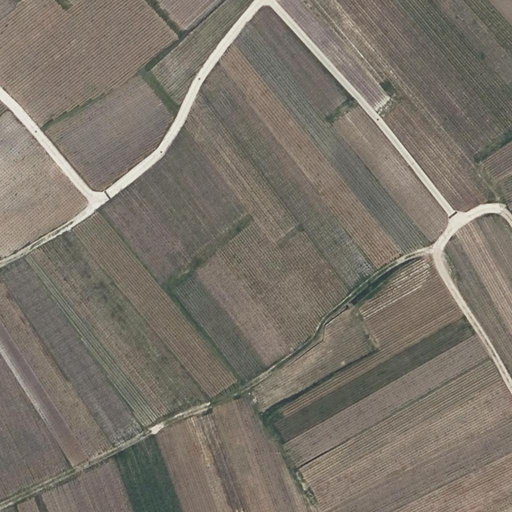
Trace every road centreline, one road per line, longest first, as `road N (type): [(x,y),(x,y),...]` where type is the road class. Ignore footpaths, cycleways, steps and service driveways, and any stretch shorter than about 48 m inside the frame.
road 1 (track): [(0,508),(273,370),(410,253),(437,251),(461,221),(270,0)]
road 2 (track): [(0,94),(98,200),(160,151),(203,73),(263,0)]
road 3 (track): [(437,251),(511,389)]
